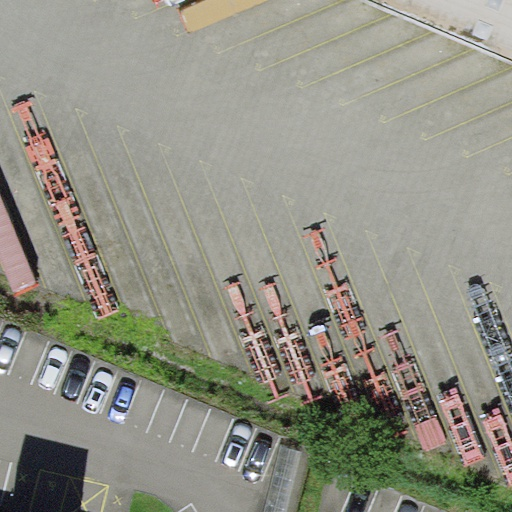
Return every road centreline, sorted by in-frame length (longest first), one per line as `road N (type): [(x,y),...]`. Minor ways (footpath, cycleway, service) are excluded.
road 1 (unknown): [(511,223),(17,25),(0,8)]
road 2 (unknown): [(0,431),(178,484),(218,511)]
